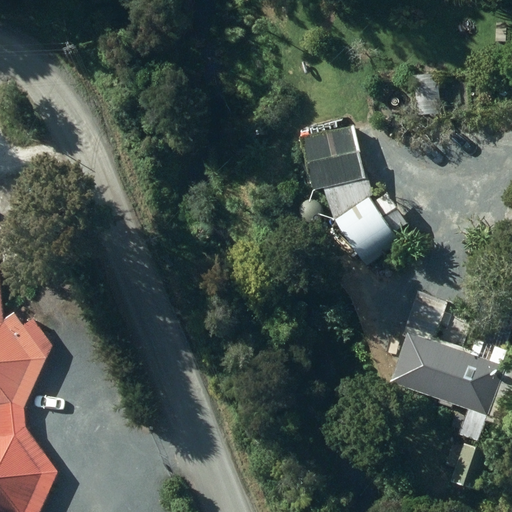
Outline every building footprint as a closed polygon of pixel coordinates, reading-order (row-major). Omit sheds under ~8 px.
[(357,125),(304,138),(317,190),(327,187),(335,218),(337,217),(370,265),(416,234),(387,192),(375,200),(357,125)] [(65,220),(7,220),(7,267),(65,267),(65,220)] [(482,320),(453,309),(443,337),(472,348),(482,320)] [(18,318),(0,335),(0,511),(29,511),(46,472),(19,438),(15,405),(45,348),(18,318)] [(414,333),(397,381),(496,417),(500,405),(508,408),(511,396),(511,368),(507,366),(511,352),(511,351),(480,340),(475,354),(414,333)]
